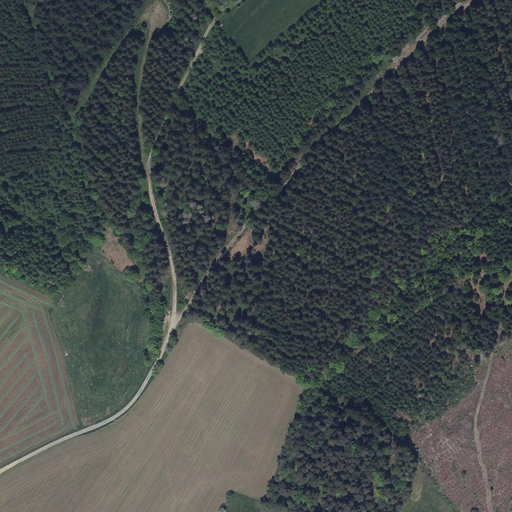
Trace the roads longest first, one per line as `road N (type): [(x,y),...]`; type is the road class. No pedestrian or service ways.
road 1 (track): [(166,334),(231,236),(338,117),(466,0)]
road 2 (track): [(159,256),(166,334),(124,413),(0,465)]
road 3 (track): [(159,256),(147,151),(198,44),(239,0)]
road 4 (track): [(511,288),(477,397),(497,511)]
